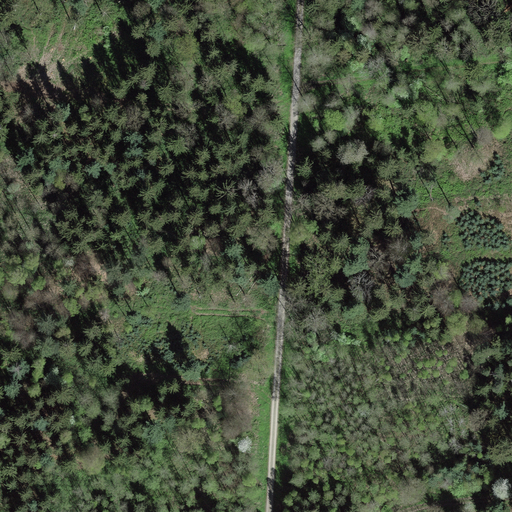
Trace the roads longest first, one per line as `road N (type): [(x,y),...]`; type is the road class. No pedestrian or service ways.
road 1 (track): [(267,511),(300,0)]
road 2 (track): [(295,84),(511,59)]
